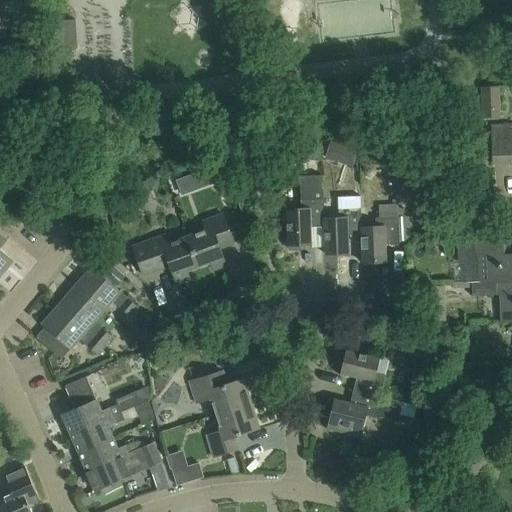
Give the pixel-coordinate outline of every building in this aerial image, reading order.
[(80,23),(61,24),(62,48),(81,47),(80,23)] [(481,118),(500,117),(498,86),(480,87),(481,118)] [(511,126),(492,127),(493,164),(511,163),(511,126)] [(331,141),(325,158),(341,163),(347,146),(331,141)] [(321,176),(310,176),(299,177),(300,193),(301,210),(293,210),(285,210),(286,228),(287,245),(288,245),(289,248),(290,250),(295,250),(300,250),(301,247),(301,244),(307,244),(312,244),(312,235),(312,226),(318,226),(324,226),(323,220),(325,220),(325,210),(325,200),(324,200),(324,195),(324,190),(321,190),(321,183),(321,176)] [(340,200),(341,209),(338,210),(338,219),(325,220),(323,220),(324,226),(325,254),(350,253),(349,235),(361,235),(361,227),(362,227),(362,209),(360,209),(359,200),(340,200)] [(378,205),(379,218),(376,219),(376,227),(362,227),(361,227),(361,235),(362,263),(387,262),(386,243),(400,242),(399,218),(398,218),(397,204),(378,205)] [(189,236),(199,266),(209,263),(212,270),(226,265),(219,248),(234,243),(223,214),(203,222),(206,230),(189,236)] [(402,214),(401,238),(412,239),(412,215),(402,214)] [(199,266),(189,236),(170,243),(167,234),(146,242),(132,247),(143,275),(157,270),(170,266),(177,283),(190,278),(187,271),(199,266)] [(482,283),(493,282),(511,281),(511,254),(506,254),(505,241),(474,242),(474,257),(481,257),(482,283)] [(317,263),(316,245),(306,245),(307,263),(317,263)] [(0,276),(13,261),(0,249),(0,276)] [(107,261),(99,271),(116,286),(124,276),(107,261)] [(372,276),(389,277),(389,267),(373,266),(372,276)] [(74,287),(104,311),(113,300),(130,315),(138,306),(91,267),(74,287)] [(511,320),(511,281),(493,282),(494,296),(500,295),(502,321),(511,320)] [(429,298),(459,298),(458,285),(429,286),(429,298)] [(59,306),(105,345),(113,335),(96,321),(104,311),(74,287),(59,306)] [(105,345),(59,306),(42,326),(71,350),(80,339),(97,353),(105,345)] [(149,347),(156,339),(145,329),(138,338),(149,347)] [(403,330),(403,340),(421,339),(421,329),(403,330)] [(159,363),(165,351),(154,346),(149,357),(159,363)] [(381,397),(381,396),(386,376),(377,374),(381,358),(347,350),(341,374),(357,378),(354,390),(381,397)] [(413,365),(414,379),(427,378),(427,365),(413,365)] [(216,415),(250,404),(242,379),(218,387),(213,373),(189,381),(197,403),(211,399),(216,415)] [(72,401),(70,405),(73,410),(62,415),(70,434),(121,412),(136,405),(133,398),(101,412),(86,377),(68,385),(75,399),(72,401)] [(133,398),(136,405),(149,400),(144,388),(131,393),(133,398)] [(381,397),(354,390),(351,402),(335,398),(329,424),(363,432),(367,417),(375,419),(377,414),(398,419),(399,414),(402,402),(402,401),(381,396),(381,397)] [(136,405),(134,406),(142,424),(155,419),(149,400),(136,405)] [(417,406),(402,402),(399,414),(414,418),(417,406)] [(250,404),(216,415),(221,430),(206,435),(214,458),(237,450),(233,436),(258,428),(250,404)] [(79,453),(113,439),(108,428),(124,420),(121,412),(70,434),(79,453)] [(87,472),(137,450),(133,442),(117,449),(113,439),(79,453),(87,472)] [(137,450),(146,446),(144,441),(135,441),(133,442),(137,450)] [(128,474),(146,462),(148,467),(161,461),(153,443),(146,446),(137,450),(87,472),(95,491),(129,476),(128,474)] [(10,491),(0,495),(0,500),(5,511),(31,511),(29,506),(39,501),(24,466),(3,476),(10,491)] [(157,492),(169,488),(165,475),(153,479),(157,492)]
